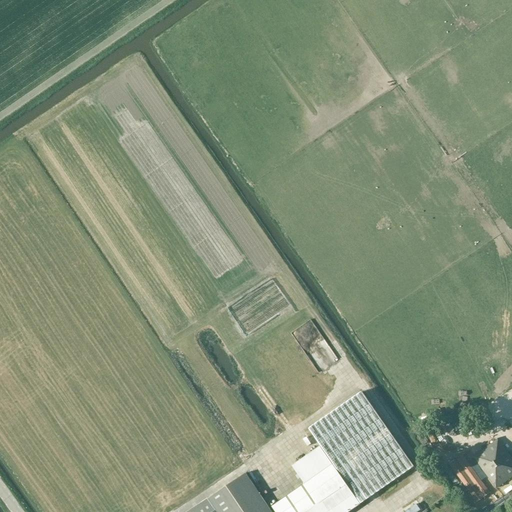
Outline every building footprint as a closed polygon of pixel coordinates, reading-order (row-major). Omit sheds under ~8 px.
[(338,337),(333,340),(341,355),(347,352),(338,337)] [(334,463),(332,465),(272,505),(276,511),(347,511),(415,467),(364,392),(310,428),(334,463)] [(299,436),(279,447),(291,468),(295,466),(290,456),(292,454),(289,448),(302,441),(299,436)] [(497,488),(511,477),(511,457),(504,446),(502,448),(497,441),(475,457),(497,488)] [(477,502),(490,493),(464,456),(451,465),(477,502)] [(270,511),(244,474),(207,500),(190,511),(270,511)] [(270,475),(262,481),(268,490),(276,484),(270,475)]
